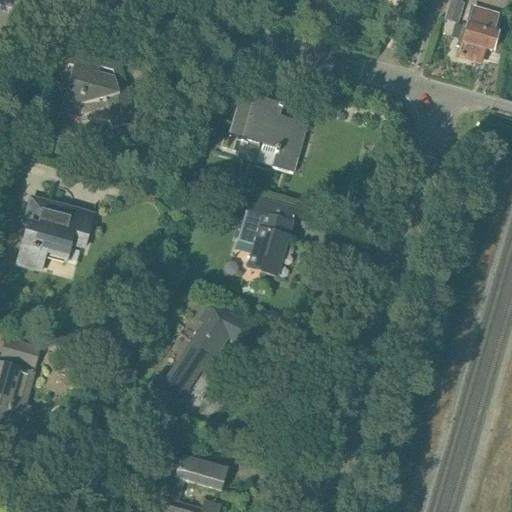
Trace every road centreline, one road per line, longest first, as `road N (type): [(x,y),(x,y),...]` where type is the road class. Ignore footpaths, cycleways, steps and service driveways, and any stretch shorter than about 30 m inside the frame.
road 1 (tertiary): [(320,511),(442,92)]
road 2 (tertiary): [(442,92),(120,0)]
